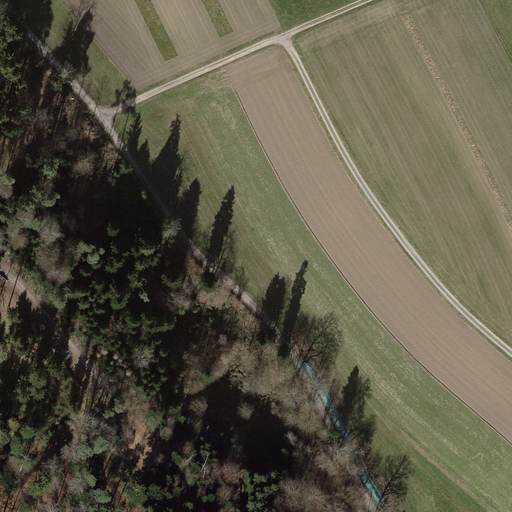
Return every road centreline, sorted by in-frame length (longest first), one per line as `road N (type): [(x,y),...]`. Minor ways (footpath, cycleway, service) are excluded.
road 1 (track): [(373,511),(266,323),(193,251),(97,118),(0,7)]
road 2 (track): [(282,37),(395,234),(455,306),(511,355)]
road 3 (track): [(0,270),(198,511)]
road 4 (track): [(282,37),(97,118)]
